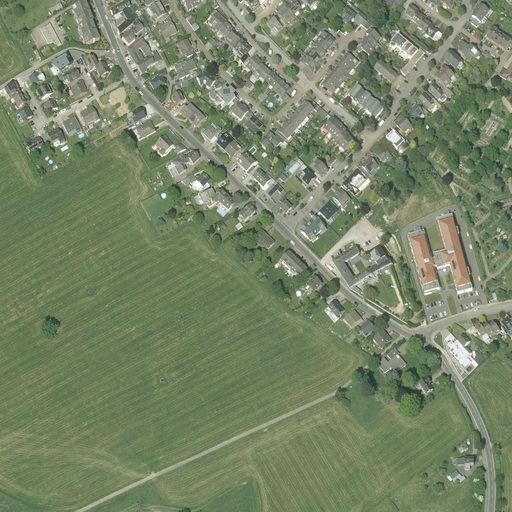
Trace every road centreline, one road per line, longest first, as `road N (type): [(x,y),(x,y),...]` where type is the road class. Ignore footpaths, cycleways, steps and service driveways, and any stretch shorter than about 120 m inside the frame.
road 1 (tertiary): [(283,229),(129,77)]
road 2 (residential): [(173,0),(214,65),(269,118),(309,85)]
road 3 (tertiary): [(490,511),(490,465),(478,421),(446,365),(418,341)]
road 4 (tertiary): [(418,341),(350,297),(283,229)]
road 5 (residential): [(372,142),(457,29)]
road 6 (residential): [(283,229),(372,142)]
